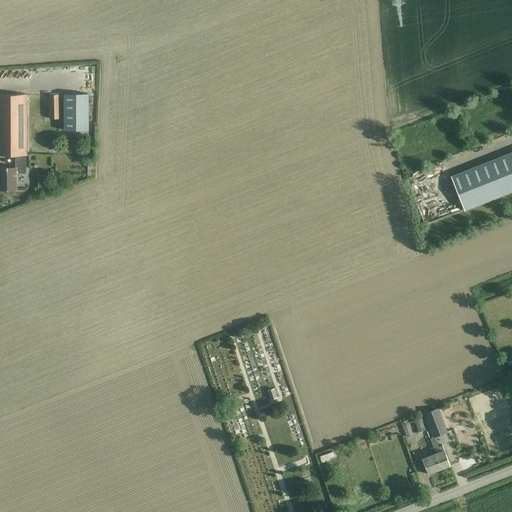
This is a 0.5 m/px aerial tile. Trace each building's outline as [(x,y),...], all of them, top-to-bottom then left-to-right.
[(26,94),(20,94),(0,93),(0,154),(15,155),(26,155),(26,94)] [(88,93),(64,94),(64,130),(88,130),(88,93)] [(58,94),(49,94),(50,118),(59,118),(58,94)] [(511,151),(451,176),(464,210),(511,191),(511,151)] [(26,173),(26,155),(15,155),(15,167),(0,167),(0,189),(16,189),(16,173),(26,173)] [(38,168),(37,181),(45,181),(46,168),(38,168)] [(274,388),(268,390),(271,399),(277,397),(274,388)] [(438,408),(424,414),(433,437),(447,431),(438,408)] [(414,420),(419,432),(425,429),(420,418),(414,420)] [(407,437),(413,434),(407,420),(401,422),(407,437)] [(444,449),(434,453),(441,469),(450,466),(444,449)] [(333,452),(319,456),(322,463),(329,460),(329,458),(334,456),(333,452)] [(441,469),(434,453),(422,458),(428,474),(441,469)]
